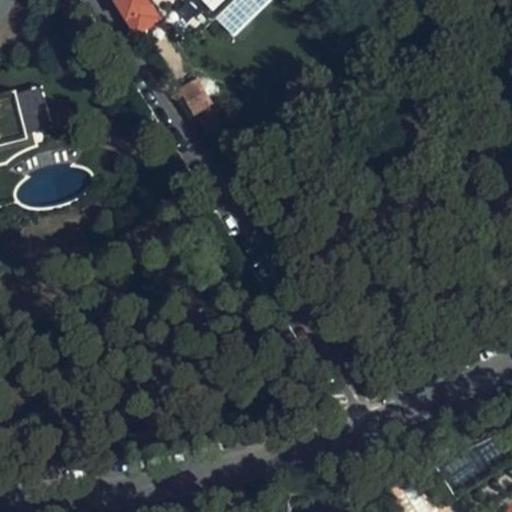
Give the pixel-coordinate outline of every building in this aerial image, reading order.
[(118,0),(138,32),(161,18),(150,0),(118,0)] [(159,43),(152,48),(158,57),(165,53),(159,43)] [(0,142),(30,135),(19,86),(0,90),(0,142)] [(375,511),(357,502),(339,495),(331,511),(287,511),(286,501),(212,511),(375,511)] [(326,496),(286,501),(287,511),(331,511),(339,495),(326,496)]
